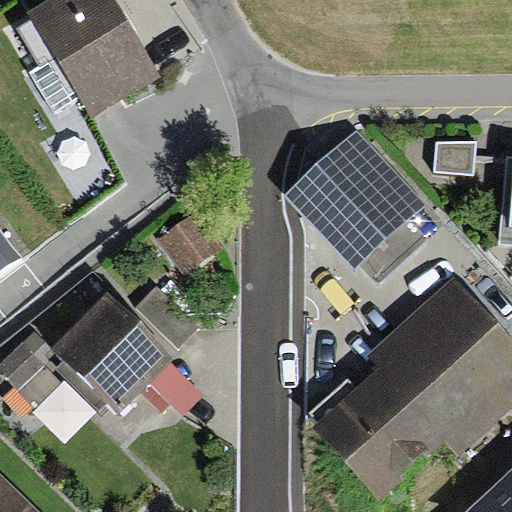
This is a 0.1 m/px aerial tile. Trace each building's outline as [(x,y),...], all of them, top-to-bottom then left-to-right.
[(111,0),(58,0),(27,19),(92,126),(162,84),(111,0)] [(357,134),(284,202),(355,277),(361,272),(378,290),(428,243),(411,225),(428,209),(357,134)] [(479,146),(436,146),(434,177),(476,179),(479,146)] [(511,162),(510,163),(503,252),(511,252),(511,162)] [(196,215),(159,242),(186,279),(223,252),(196,215)] [(0,284),(25,266),(0,232),(0,284)] [(381,374),(312,436),(380,511),(447,450),(459,464),(511,416),(511,342),(456,281),(368,360),(381,374)] [(201,330),(157,288),(129,318),(173,359),(201,330)] [(56,356),(54,358),(56,360),(120,422),(147,395),(157,405),(163,399),(185,420),(205,399),(175,369),(177,367),(109,301),(56,356)] [(56,356),(35,335),(0,368),(0,375),(18,394),(56,360),(54,358),(56,356)] [(34,511),(0,478),(0,511),(34,511)]
